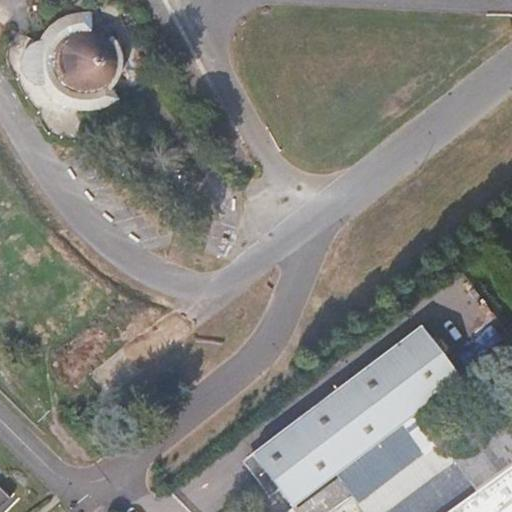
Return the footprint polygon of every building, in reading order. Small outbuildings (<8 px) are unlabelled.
[(89,21),(106,0),(77,0),(72,4),(77,20),(83,20),(89,21)] [(59,109),(69,112),(79,113),(89,112),(99,109),(108,103),(115,96),(121,87),(124,77),(125,66),(124,56),(120,46),(115,38),(107,30),(98,25),(89,21),(83,20),(77,20),(63,23),(50,30),(40,40),(33,54),(32,68),(33,78),(36,88),(42,97),(50,104),(59,109)] [(420,413),(463,381),(423,326),(369,366),(330,395),(285,429),(253,452),(254,454),(266,470),(272,479),(293,507),(337,475),(378,444),(412,419),(420,413)] [(511,463),(511,406),(491,421),(449,451),(477,489),(511,463)] [(266,470),(254,454),(244,460),(256,478),(266,470)] [(410,511),(446,511),(474,490),(455,463),(403,500),(410,511)] [(511,511),(511,463),(477,489),(474,490),(446,511),(511,511)] [(330,511),(352,496),(337,475),(293,507),(287,511),(330,511)] [(0,482),(0,507),(13,495),(0,482)]
